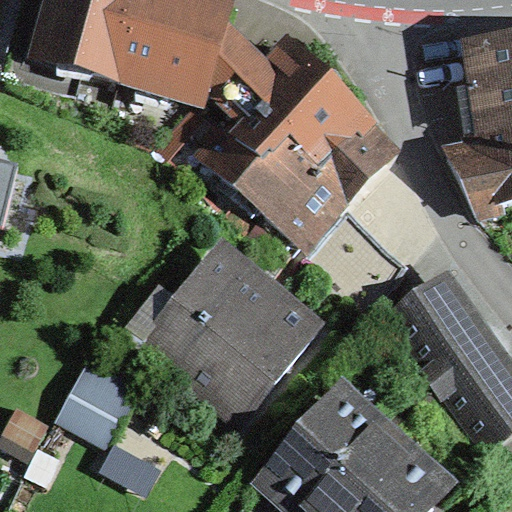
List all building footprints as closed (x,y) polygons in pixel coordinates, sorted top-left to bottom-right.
[(56,0),(39,60),(201,108),(221,39),(229,12),(188,0),(56,0)] [(290,146),(320,175),(364,129),(366,128),(289,53),(263,79),(221,39),(201,108),(215,96),(252,131),(237,146),(260,168),(268,160),(272,164),(290,146)] [(511,42),(471,48),(486,140),(457,147),(488,216),(511,210),(511,42)] [(237,146),(198,114),(178,131),(218,167),(300,249),(391,156),(364,129),(320,175),(290,146),(272,164),(268,160),(260,168),(237,146)] [(366,324),(407,274),(346,217),(302,264),(366,324)] [(146,345),(243,424),(317,334),(281,304),(273,314),(212,264),(146,345)] [(511,383),(442,287),(391,323),(485,454),(511,434),(511,383)] [(338,404),(269,482),(303,511),(426,511),(441,496),(338,404)]
